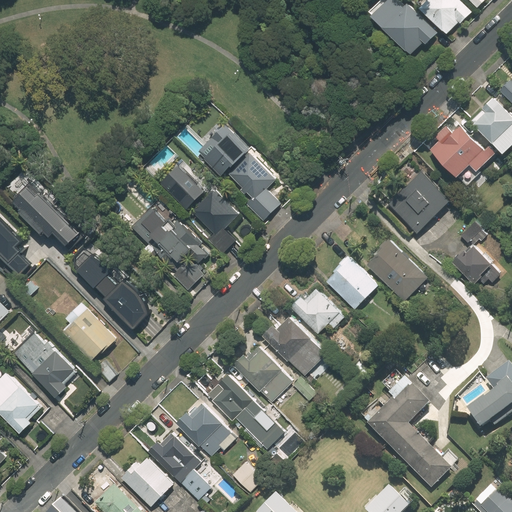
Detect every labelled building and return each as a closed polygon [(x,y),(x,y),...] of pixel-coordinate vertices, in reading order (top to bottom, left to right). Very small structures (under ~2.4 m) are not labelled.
[(382,0),(368,14),(410,57),(423,44),(426,47),(439,34),(410,4),(406,8),(398,0),(382,0)] [(473,13),(460,0),(427,0),(419,9),(447,38),(473,13)] [(469,0),(477,9),(486,0),(469,0)] [(511,73),(498,87),(511,102),(511,73)] [(511,143),(511,114),(493,95),(468,120),(501,154),(511,143)] [(455,119),(426,148),(457,179),(470,165),(476,171),(492,156),(455,119)] [(278,181),(227,124),(196,152),(220,179),(225,175),(230,181),(234,178),(242,187),(239,190),(245,196),(249,193),(253,198),(248,203),(263,220),(281,205),(267,190),(278,181)] [(228,226),(241,215),(217,188),(209,194),(182,163),(161,182),(210,238),(208,239),(222,254),(239,239),(228,226)] [(452,199),(423,169),(385,205),(414,236),(452,199)] [(90,243),(41,196),(39,198),(29,189),(7,212),(48,251),(53,245),(71,263),(90,243)] [(169,255),(180,265),(185,260),(190,255),(200,264),(212,251),(159,198),(145,212),(131,226),(148,244),(142,250),(149,257),(155,251),(164,259),(169,255)] [(23,241),(0,216),(0,256),(18,277),(31,265),(16,248),(23,241)] [(476,245),(488,232),(476,220),(460,236),(468,244),(471,240),(476,245)] [(429,277),(389,236),(364,261),(404,302),(429,277)] [(493,282),(502,273),(473,244),(465,252),(463,249),(451,261),(475,285),(480,279),(484,284),(489,278),(493,282)] [(96,255),(78,272),(97,292),(100,289),(106,296),(103,298),(139,336),(153,322),(149,301),(128,279),(122,285),(113,276),(118,270),(96,255)] [(379,285),(349,256),(345,257),(333,270),(334,272),(326,281),(355,309),(379,285)] [(194,269),(185,260),(180,265),(171,274),(188,290),(207,272),(199,264),(194,269)] [(41,288),(32,279),(22,289),(30,298),(41,288)] [(345,316),(317,287),(309,294),(305,291),(291,305),(318,333),(328,323),(333,328),(345,316)] [(0,302),(0,321),(10,312),(0,302)] [(82,303),(67,317),(72,323),(63,332),(94,364),(118,340),(82,303)] [(166,312),(162,316),(169,322),(177,313),(167,304),(163,309),(166,312)] [(327,354),(289,315),(278,325),(274,321),(261,334),(303,377),(327,354)] [(46,345),(36,333),(14,352),(62,405),(87,383),(50,342),(46,345)] [(236,368),(271,404),(292,384),(310,402),(317,394),(294,370),(288,375),(260,346),(236,368)] [(118,375),(106,359),(96,367),(108,382),(118,375)] [(511,360),(511,359),(485,379),(493,390),(465,412),(479,430),(491,420),(495,425),(511,412),(511,360)] [(0,366),(0,414),(19,435),(32,423),(30,421),(43,408),(2,364),(0,366)] [(441,459),(409,426),(431,404),(397,370),(382,385),(390,393),(388,395),(392,400),(388,405),(367,425),(430,490),(459,461),(449,451),(441,459)] [(236,418),(255,399),(229,373),(203,399),(229,425),(236,418)] [(255,399),(236,418),(268,450),(287,431),(275,419),(267,427),(258,418),(266,410),(255,399)] [(177,422),(210,456),(221,446),(225,450),(237,438),(201,400),(177,422)] [(149,451),(203,506),(214,495),(209,490),(223,477),(204,458),(200,461),(188,449),(192,445),(181,433),(177,437),(170,430),(149,451)] [(175,483),(148,457),(140,464),(136,460),(120,476),(150,507),(175,483)] [(265,480),(247,461),(232,475),(250,494),(265,480)] [(145,511),(118,482),(94,503),(102,511),(145,511)] [(511,511),(511,500),(497,484),(476,504),(483,511),(511,511)] [(237,502),(222,486),(218,490),(233,506),(237,502)] [(397,492),(392,486),(365,511),(366,511),(406,511),(415,504),(401,489),(397,492)] [(302,511),(294,503),(291,506),(281,496),(265,511),(302,511)] [(74,511),(61,499),(48,511),(74,511)]
